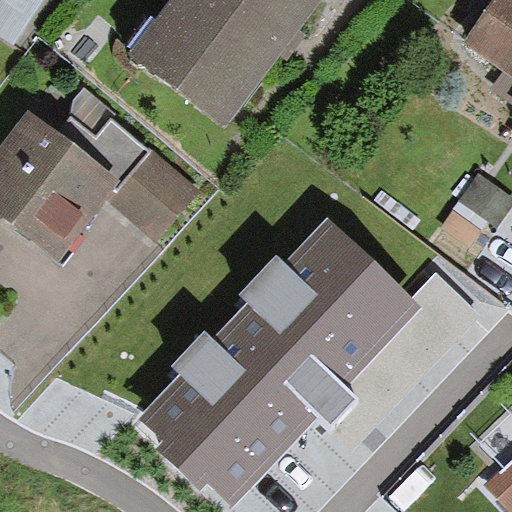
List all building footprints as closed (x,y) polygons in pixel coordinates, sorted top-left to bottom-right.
[(324,0),(191,0),(145,61),(229,125),(324,0)] [(511,0),(508,0),(477,43),(511,68),(511,0)] [(109,188),(29,127),(0,164),(0,211),(57,255),(109,188)] [(191,193),(151,161),(119,200),(159,232),(191,193)] [(416,304),(326,221),(140,420),(230,503),(416,304)] [(511,470),(494,489),(511,507),(511,470)]
